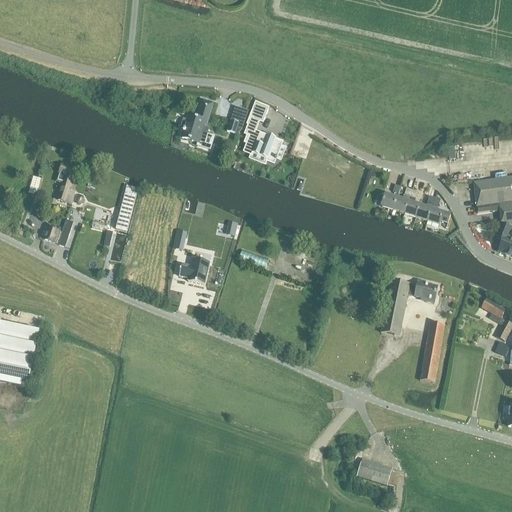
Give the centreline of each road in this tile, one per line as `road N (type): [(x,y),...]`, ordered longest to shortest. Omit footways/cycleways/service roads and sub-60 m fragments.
road 1 (tertiary): [(511,269),(476,247),(437,184),(371,160),(262,93),(94,72),(0,42)]
road 2 (unclassified): [(511,442),(356,394),(136,304),(0,236)]
